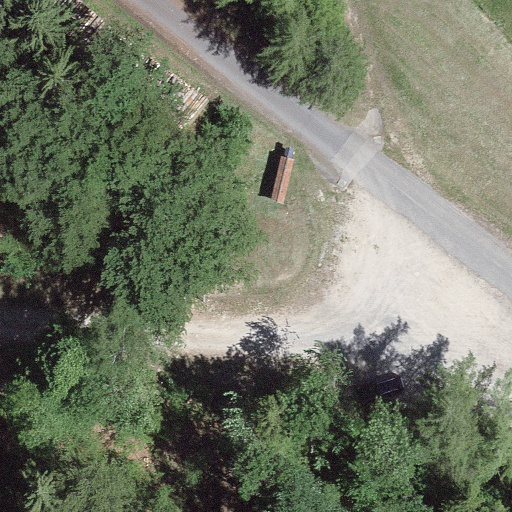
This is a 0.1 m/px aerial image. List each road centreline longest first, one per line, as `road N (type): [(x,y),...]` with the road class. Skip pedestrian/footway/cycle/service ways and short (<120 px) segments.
road 1 (track): [(0,317),(250,337),(358,303),(420,215)]
road 2 (track): [(420,215),(134,0)]
